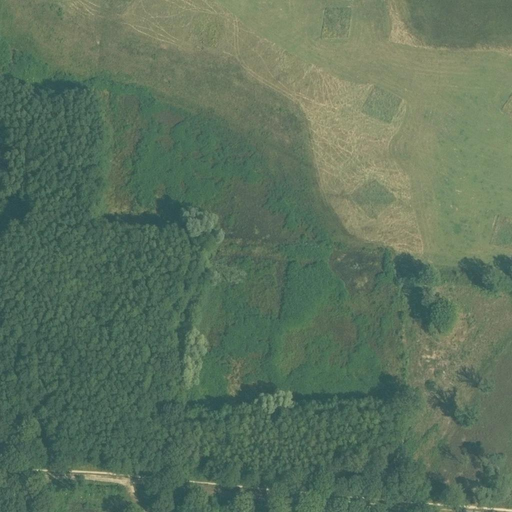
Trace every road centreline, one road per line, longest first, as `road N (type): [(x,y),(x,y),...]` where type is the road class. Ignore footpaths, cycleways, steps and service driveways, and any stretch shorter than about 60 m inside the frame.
road 1 (track): [(499,511),(123,478)]
road 2 (track): [(123,478),(0,471)]
